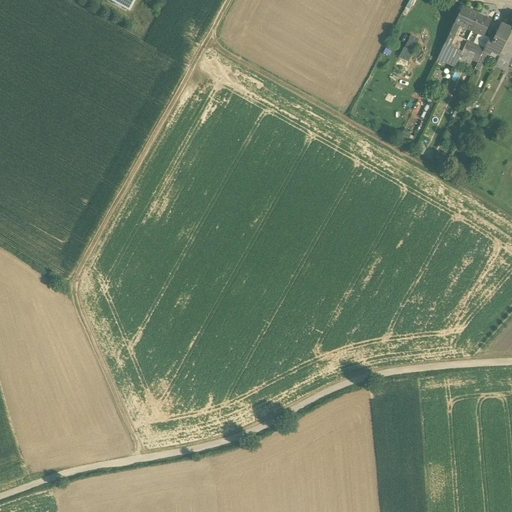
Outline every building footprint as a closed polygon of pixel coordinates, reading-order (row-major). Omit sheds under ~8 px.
[(110,0),(129,11),(135,0),(110,0)] [(479,15),(462,7),(450,33),(455,36),(458,29),(465,32),(466,29),(471,31),(479,15)] [(491,20),(479,15),(471,31),(483,37),(491,20)] [(494,41),(490,50),(491,50),(500,55),(505,46),(511,31),(511,30),(511,29),(502,25),(494,41)] [(455,36),(450,33),(446,40),(463,48),(467,41),(455,36)] [(412,35),(407,46),(416,50),(421,39),(412,35)] [(484,49),(483,50),(489,53),(491,50),(490,50),(494,41),(489,38),(484,49)] [(463,48),(446,40),(441,51),(458,60),(463,48)] [(484,49),(467,41),(463,48),(481,56),(483,50),(484,49)] [(511,48),(505,46),(500,55),(498,60),(511,67),(511,63),(511,48)] [(401,57),(410,61),(415,51),(405,47),(401,57)] [(454,68),(458,60),(441,51),(437,60),(454,68)]
